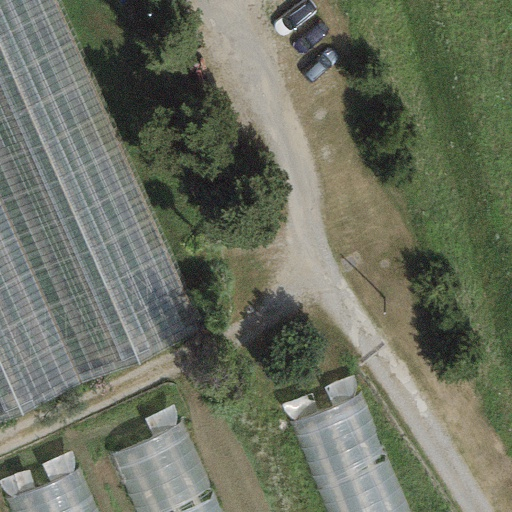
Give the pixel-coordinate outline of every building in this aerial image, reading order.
[(59,0),(0,0),(0,198),(78,376),(201,323),(59,0)] [(0,414),(64,387),(0,239),(0,414)] [(410,511),(364,399),(290,430),(323,511),(410,511)] [(222,511),(185,427),(109,460),(132,511),(222,511)] [(93,511),(75,471),(3,503),(6,511),(93,511)]
